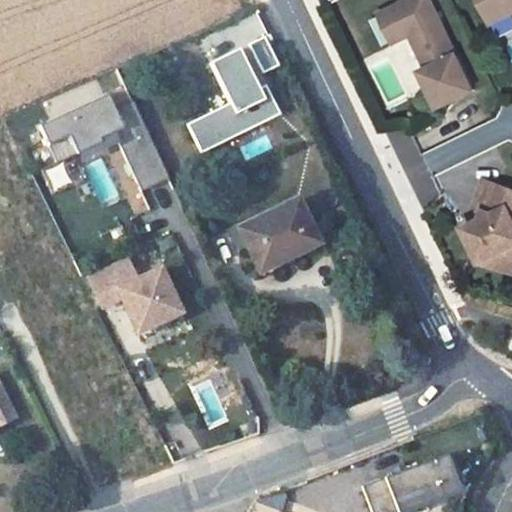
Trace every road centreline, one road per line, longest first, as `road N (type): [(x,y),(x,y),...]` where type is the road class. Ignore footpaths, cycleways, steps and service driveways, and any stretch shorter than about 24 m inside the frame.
road 1 (residential): [(291,0),(439,321),(470,371)]
road 2 (unclassified): [(470,371),(397,423),(157,511)]
road 3 (unknown): [(293,465),(160,196)]
road 4 (unknown): [(326,454),(332,338),(316,260)]
road 5 (unknown): [(204,495),(120,322)]
road 6 (unknown): [(386,195),(511,130)]
